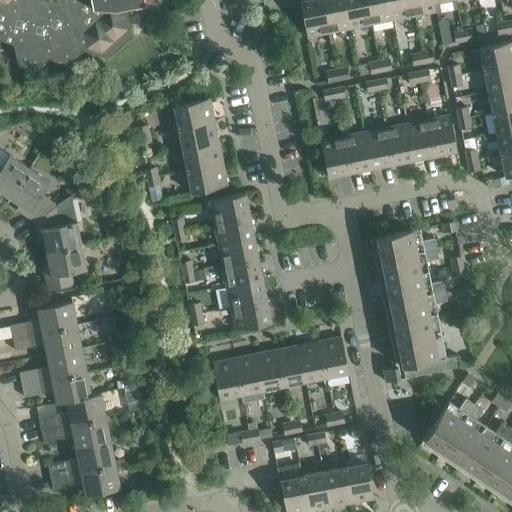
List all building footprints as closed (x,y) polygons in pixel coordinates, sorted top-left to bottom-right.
[(0,0),(0,39),(13,44),(17,63),(36,70),(51,57),(69,63),(83,50),(106,58),(132,35),(128,11),(135,5),(145,3),(144,0),(62,0),(57,4),(43,0),(0,0)] [(305,0),(300,1),(307,37),(328,33),(321,0),(305,0)] [(321,0),(328,33),(350,28),(343,0),(321,0)] [(343,0),(350,28),(371,24),(366,0),(343,0)] [(366,0),(371,24),(392,20),(388,0),(366,0)] [(388,0),(392,20),(414,16),(410,0),(388,0)] [(436,11),(434,2),(433,0),(410,0),(414,16),(436,11)] [(496,24),(498,34),(507,32),(505,22),(496,24)] [(483,24),(475,25),(478,37),(486,36),(483,24)] [(472,39),(470,29),(462,31),(464,41),(472,39)] [(453,32),(455,42),(464,41),(462,31),(453,32)] [(511,41),(479,48),(483,69),(511,63),(511,41)] [(433,61),(431,51),(421,53),(423,63),(433,61)] [(411,55),(413,65),(423,63),(421,53),(411,55)] [(391,69),(389,59),(378,61),(380,71),(391,69)] [(368,63),(370,73),(380,71),(378,61),(368,63)] [(458,63),(448,66),(450,76),(460,74),(458,63)] [(511,63),(483,69),(488,91),(511,86),(511,63)] [(348,78),(346,68),(336,70),(338,80),(348,78)] [(325,72),(327,82),(338,80),(336,70),(325,72)] [(430,80),(428,70),(418,72),(420,82),(430,80)] [(407,74),(409,84),(420,82),(418,72),(407,74)] [(452,86),(462,84),(460,74),(450,76),(452,86)] [(388,88),(386,78),(376,80),(378,90),(388,88)] [(365,82),(367,92),(378,90),(376,80),(365,82)] [(511,86),(488,91),(492,112),(511,108),(511,86)] [(346,97),(344,87),(333,89),(335,99),(346,97)] [(323,91),(325,101),(335,99),(333,89),(323,91)] [(210,98),(174,106),(178,128),(214,121),(210,98)] [(338,114),(351,111),(349,98),(336,100),(338,114)] [(467,106),(457,108),(459,119),(469,117),(467,106)] [(496,133),(511,130),(511,108),(492,112),(496,133)] [(457,150),(450,115),(427,119),(434,155),(457,150)] [(461,129),(471,127),(469,117),(459,119),(461,129)] [(406,123),(413,159),(434,155),(427,119),(406,123)] [(214,121),(178,128),(183,149),(218,142),(214,121)] [(413,159),(406,123),(385,127),(392,163),(413,159)] [(148,126),(138,127),(139,136),(149,134),(148,126)] [(364,132),(371,168),(392,163),(385,127),(364,132)] [(511,130),(496,133),(501,155),(511,152),(511,130)] [(371,168),(364,132),(343,136),(350,172),(371,168)] [(141,145),(151,143),(149,134),(139,136),(141,145)] [(320,140),(328,176),(350,172),(343,136),(320,140)] [(218,142),(183,149),(187,170),(223,163),(218,142)] [(475,149),(465,151),(467,162),(477,160),(475,149)] [(505,177),(511,175),(511,152),(501,155),(505,177)] [(0,191),(10,198),(29,168),(9,154),(0,167),(0,191)] [(469,172),(479,170),(477,160),(467,162),(469,172)] [(192,192),(227,185),(223,163),(187,170),(192,192)] [(16,209),(33,221),(57,205),(41,194),(50,181),(29,168),(10,198),(19,204),(16,209)] [(156,168),(146,170),(148,178),(158,176),(156,168)] [(150,187),(160,185),(158,176),(148,178),(150,187)] [(245,193),(209,200),(214,222),(250,215),(245,193)] [(57,205),(33,221),(38,241),(44,240),(46,252),(81,245),(71,195),(57,205)] [(218,244),(254,236),(250,215),(214,222),(218,244)] [(182,217),(172,219),(174,230),(184,228),(182,217)] [(453,221),(443,224),(445,233),(455,231),(453,221)] [(176,240),(186,238),(184,228),(174,230),(176,240)] [(376,237),(377,241),(402,365),(383,369),(386,381),(460,366),(458,355),(446,357),(435,302),(447,300),(443,280),(431,282),(426,260),(438,257),(434,237),(422,240),(420,228),(376,237)] [(254,236),(218,244),(222,265),(258,258),(254,236)] [(71,272),(86,269),(81,245),(46,252),(48,263),(42,265),(47,289),(73,284),(71,272)] [(460,256),(450,258),(452,267),(462,265),(460,256)] [(227,286),(262,279),(258,258),(222,265),(227,286)] [(191,260),(181,262),(183,273),(193,271),(191,260)] [(454,275),(464,273),(462,265),(452,267),(454,275)] [(204,269),(193,271),(195,281),(206,279),(204,269)] [(185,283),(195,281),(193,271),(183,273),(185,283)] [(231,307),(267,300),(262,279),(227,286),(231,307)] [(466,285),(454,288),(455,296),(468,294),(466,285)] [(469,298),(459,300),(461,309),(471,307),(469,298)] [(235,329),(271,322),(267,300),(231,307),(235,329)] [(39,319),(10,325),(12,337),(77,325),(72,301),(37,308),(39,319)] [(199,302),(189,304),(192,315),(201,313),(199,302)] [(194,325),(204,323),(201,313),(192,315),(194,325)] [(15,350),(44,344),(46,355),(82,348),(77,325),(12,337),(15,350)] [(348,372),(341,336),(319,341),(326,376),(348,372)] [(298,345),(305,381),(326,376),(319,341),(298,345)] [(277,349),(284,385),(305,381),(298,345),(277,349)] [(48,366),(19,372),(22,384),(86,372),(82,348),(46,355),(48,366)] [(255,353),(263,389),(284,385),(277,349),(255,353)] [(234,358),(242,393),(263,389),(255,353),(234,358)] [(212,362),(219,398),(242,393),(234,358),(212,362)] [(56,403),(66,401),(66,400),(91,395),(91,394),(86,372),(22,384),(24,397),(54,391),(56,403)] [(462,382),(469,387),(475,378),(467,373),(462,382)] [(68,411),(38,417),(41,430),(106,417),(101,392),(91,394),(91,395),(66,400),(66,401),(68,411)] [(497,393),(491,401),(499,406),(504,398),(497,393)] [(459,408),(449,401),(424,438),(511,496),(511,429),(501,422),(495,432),(476,420),(483,410),(465,398),(459,408)] [(506,411),(511,402),(504,398),(499,406),(506,411)] [(344,422),(342,412),(333,414),(335,424),(344,422)] [(325,415),(327,425),(335,424),(333,414),(325,415)] [(43,442),(73,436),(75,447),(110,440),(106,417),(41,430),(43,442)] [(302,430),(300,420),(291,422),(293,432),(302,430)] [(282,424),(284,434),(293,432),(291,422),(282,424)] [(359,425),(350,427),(352,437),(361,435),(359,425)] [(259,439),(257,429),(249,431),(251,441),(259,439)] [(240,432),(242,442),(251,441),(249,431),(240,432)] [(326,442),(324,432),(316,434),(318,444),(326,442)] [(307,435),(309,445),(318,444),(316,434),(307,435)] [(294,438),(281,440),(283,449),(296,447),(294,438)] [(77,458),(48,464),(50,477),(115,464),(110,440),(75,447),(77,458)] [(281,440),(272,442),(274,452),(283,450),(283,449),(281,440)] [(374,498),(366,462),(345,467),(352,503),(374,498)] [(85,495),(120,488),(115,464),(50,477),(53,489),(82,483),(85,495)] [(352,503),(345,467),(323,471),(330,507),(352,503)] [(330,507),(323,471),(301,475),(309,511),(330,507)] [(280,479),(286,511),(304,511),(309,511),(301,475),(280,479)]
